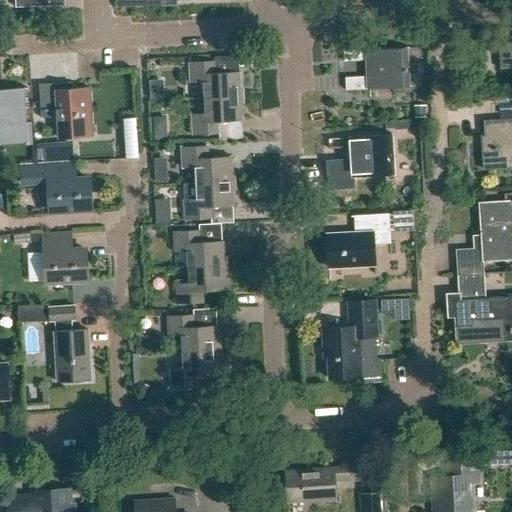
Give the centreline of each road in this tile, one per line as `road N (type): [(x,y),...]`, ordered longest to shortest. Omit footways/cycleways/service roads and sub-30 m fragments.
road 1 (residential): [(277,422),(273,291),(305,146),(302,32)]
road 2 (residential): [(428,242),(423,394),(400,413),(277,422)]
road 3 (residential): [(122,419),(115,314),(126,287),(123,230),(136,208),(132,163)]
road 4 (residential): [(100,36),(263,24)]
road 5 (residential): [(302,32),(338,14),(444,7)]
road 6 (residential): [(442,150),(444,7)]
road 7 (residential): [(122,419),(0,446)]
